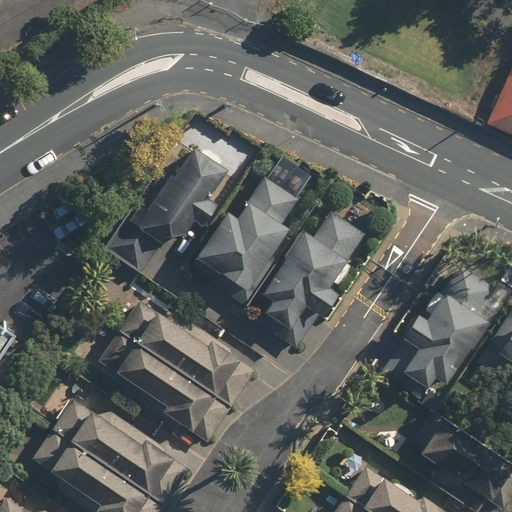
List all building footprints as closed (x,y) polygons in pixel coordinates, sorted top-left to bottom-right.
[(511,69),(486,125),(511,137),(511,69)] [(187,145),(129,224),(121,218),(101,246),(138,273),(162,240),(171,246),(188,223),(194,228),(213,204),(202,196),(221,171),(187,145)] [(242,291),(283,229),(276,224),(294,197),(262,175),(234,216),(222,208),(189,257),(242,291)] [(297,231),(257,292),(267,299),(259,311),(276,321),(269,332),(292,347),(313,316),(319,320),(353,267),(341,260),(361,230),(328,208),(308,238),(297,231)] [(440,387),(482,323),(462,310),(476,288),(449,270),(421,316),(411,309),(395,334),(413,345),(404,360),(392,353),(376,378),(393,389),(401,376),(421,389),(428,379),(440,387)] [(116,332),(227,411),(254,374),(204,338),(201,343),(139,300),(116,332)] [(511,315),(490,351),(511,364),(511,315)] [(227,411),(116,332),(96,360),(160,405),(156,411),(203,444),(227,411)] [(49,429),(161,507),(186,471),(139,438),(135,443),(70,398),(49,429)] [(510,467),(434,421),(414,455),(490,501),(510,467)] [(157,511),(161,507),(49,429),(28,458),(93,504),(90,509),(94,511),(157,511)] [(341,495),(365,511),(436,511),(413,496),(410,500),(361,466),(341,495)] [(365,511),(341,495),(329,511),(365,511)] [(0,501),(0,511),(24,511),(3,498),(0,501)]
